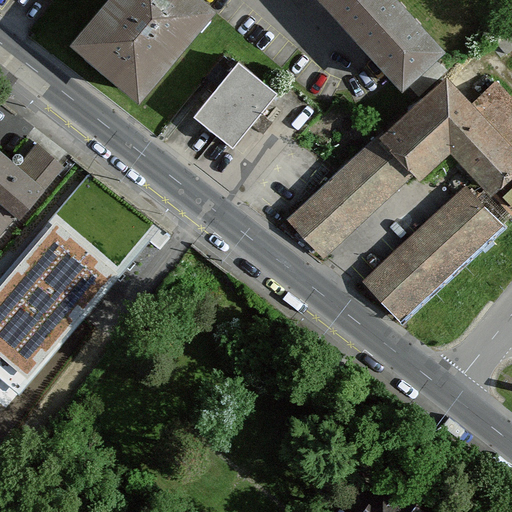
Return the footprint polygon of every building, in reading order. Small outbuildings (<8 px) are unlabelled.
[(200,0),(113,0),(78,43),(145,97),(215,11),(200,0)] [(331,0),(340,8),(348,0),(331,0)] [(432,23),(409,0),(348,0),(340,8),(365,35),(391,62),(432,23)] [(237,64),(196,118),(235,147),(276,94),(237,64)] [(286,219),(324,259),(442,147),(487,194),(511,170),(511,100),(494,82),(472,103),(441,71),(286,219)] [(13,160),(13,162),(12,163),(0,152),(0,237),(17,217),(21,220),(65,168),(43,150),(29,167),(22,162),(23,161),(23,159),(22,158),(20,156),(19,156),(16,156),(15,157),(13,158),(13,160)] [(469,183),(367,279),(403,317),(505,221),(469,183)] [(0,282),(0,373),(20,390),(120,269),(93,247),(99,239),(90,232),(84,239),(55,216),(0,282)] [(244,288),(193,249),(178,269),(229,308),(244,288)] [(362,496),(349,511),(417,511),(376,479),(362,496)]
